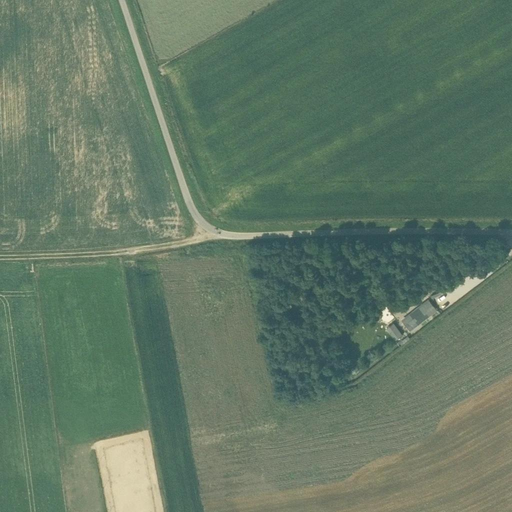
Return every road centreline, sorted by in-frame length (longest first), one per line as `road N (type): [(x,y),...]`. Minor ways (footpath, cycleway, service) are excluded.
road 1 (unclassified): [(511,232),(236,235),(203,225),(125,0)]
road 2 (track): [(0,256),(145,252),(215,232)]
